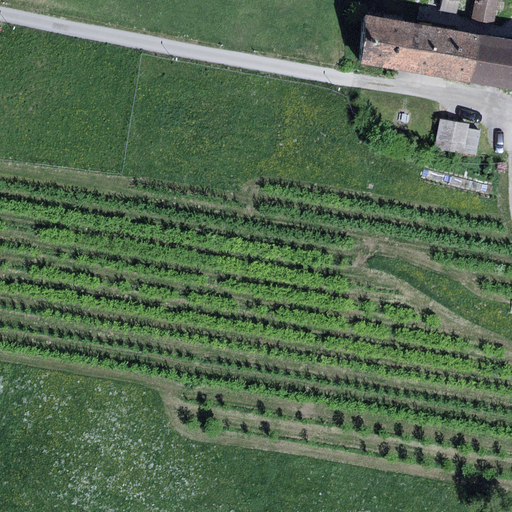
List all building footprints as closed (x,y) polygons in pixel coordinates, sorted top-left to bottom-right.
[(442,0),(441,11),(456,14),(458,0),(442,0)] [(475,0),(472,21),(494,24),(497,0),(475,0)] [(368,18),(365,62),(472,84),(480,38),(368,18)] [(511,43),(480,38),(472,84),(511,90),(511,43)] [(440,119),(434,148),(475,157),(481,130),(468,127),(468,124),(440,119)]
